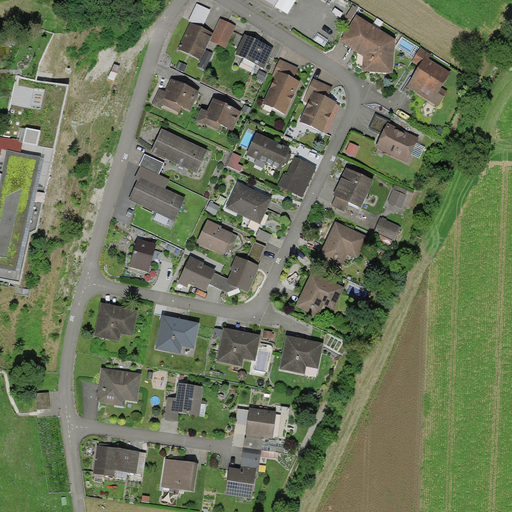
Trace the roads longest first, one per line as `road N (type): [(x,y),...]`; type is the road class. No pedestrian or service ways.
road 1 (residential): [(225,0),(355,88),(356,101),(264,300),(229,312),(86,281)]
road 2 (unclassified): [(86,281),(148,66),(179,0)]
road 3 (residential): [(68,425),(230,447)]
road 4 (unclassified): [(68,425),(68,348),(86,281)]
